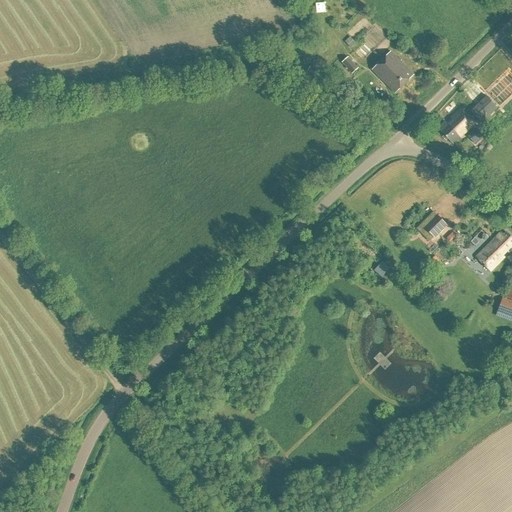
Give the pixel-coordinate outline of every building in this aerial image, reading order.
[(350,37),(345,42),(348,45),(350,43),(353,46),(356,43),(350,37)] [(413,76),(390,52),(372,70),(395,94),(413,76)] [(358,68),(348,57),(342,63),(352,74),(358,68)] [(300,76),(324,91),(331,80),(310,67),(308,71),(304,68),(300,76)] [(486,97),(470,112),(481,124),(497,109),(486,97)] [(453,145),(474,125),(461,111),(451,120),(453,121),(448,126),(446,123),(439,129),(453,145)] [(475,129),(467,136),(474,144),(482,136),(475,129)] [(437,215),(424,228),(435,239),(448,225),(437,215)] [(511,239),(507,234),(502,238),(499,235),(477,258),(488,269),(493,264),(496,267),(511,250),(511,239)] [(433,258),(426,264),(434,273),(440,267),(433,258)] [(499,310),(511,315),(511,302),(503,299),(499,310)]
